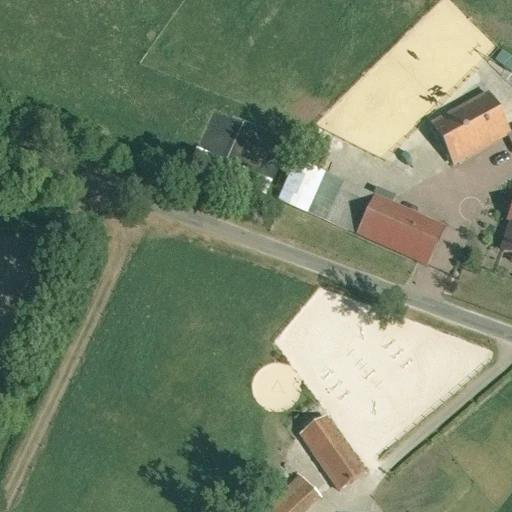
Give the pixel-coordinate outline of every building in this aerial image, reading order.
[(511,56),(507,52),(499,63),(511,72),(511,56)] [(511,133),(491,96),(433,128),(456,169),(510,139),(511,137),(511,133)] [(252,171),(250,175),(198,153),(190,172),(251,197),(249,202),(264,208),(275,180),(252,171)] [(285,199),(328,218),(341,188),(298,170),(285,199)] [(329,228),(360,241),(378,200),(347,186),(332,219),(329,228)] [(427,270),(446,229),(378,200),(360,241),(412,264),(416,265),(427,270)] [(511,256),(511,218),(510,225),(511,225),(511,229),(503,254),(511,256)] [(330,420),(302,439),(343,495),(370,476),(330,420)] [(312,511),(324,502),(302,475),(258,511),(312,511)]
